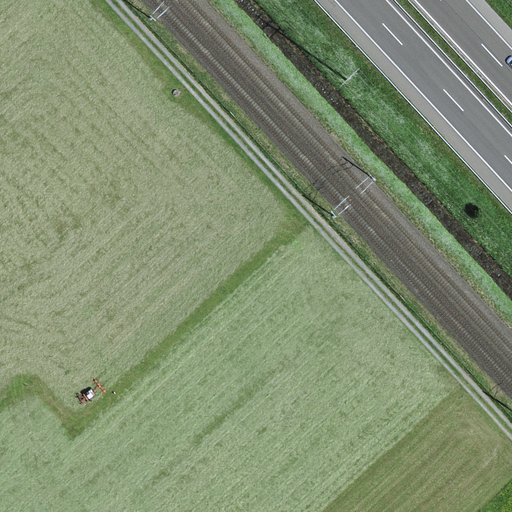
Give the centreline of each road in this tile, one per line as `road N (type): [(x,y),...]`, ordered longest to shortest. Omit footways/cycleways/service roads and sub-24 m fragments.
road 1 (track): [(511,429),(114,0)]
road 2 (motorway): [(359,0),(511,164)]
